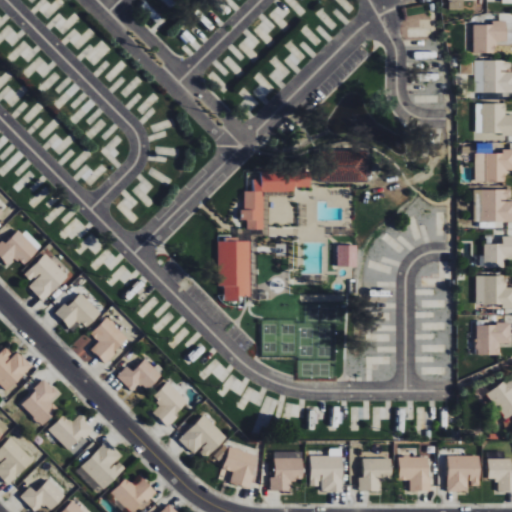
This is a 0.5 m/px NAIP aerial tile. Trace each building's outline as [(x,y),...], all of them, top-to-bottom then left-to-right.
[(478,0),(448,0),(448,10),(464,10),(464,0),(478,1),(478,0)] [(156,23),(162,17),(145,2),(140,8),(156,23)] [(473,25),(474,54),(496,53),(495,44),(507,44),(507,21),(492,21),(492,25),(473,25)] [(474,92),(511,93),(511,71),(511,61),(474,60),(474,92)] [(511,134),(511,115),(505,116),(505,104),(482,104),(482,135),(511,134)] [(474,154),(475,182),(506,182),(506,171),(511,170),(511,149),(503,150),(503,153),(474,154)] [(263,192),(295,192),(295,187),(310,187),(311,173),(261,172),(260,179),(252,179),(252,192),(243,192),(243,220),(247,221),(247,230),(263,230),(263,192)] [(473,222),(511,221),(511,200),(510,200),(511,190),(473,190),(473,222)] [(24,265),(41,248),(21,228),(5,244),(2,241),(0,242),(0,257),(9,266),(16,258),(24,265)] [(502,244),(484,244),(483,267),(504,267),(504,255),(511,255),(511,236),(503,236),(502,244)] [(250,297),(250,242),(238,242),(238,239),(218,239),(218,287),(223,287),(223,301),(239,301),(239,297),(250,297)] [(337,267),(357,267),(356,246),(337,246),(337,267)] [(28,286),(42,302),(68,277),(46,254),(24,275),(31,283),(28,286)] [(475,304),(503,305),(503,308),(511,308),(511,287),(505,287),(505,276),(476,276),(475,304)] [(70,329),(78,320),(87,328),(101,313),(81,294),(68,308),(64,304),(54,314),(70,329)] [(91,349),(105,363),(128,338),(106,318),(91,334),(98,341),(91,349)] [(500,356),(500,344),(511,344),(511,325),(477,324),(476,355),(500,356)] [(0,352),(0,385),(6,391),(32,367),(17,351),(12,355),(5,347),(0,352)] [(133,371),(127,366),(116,377),(132,391),(140,382),(148,390),(162,375),(145,359),(133,371)] [(487,391),(503,419),(511,414),(511,382),(509,378),(487,391)] [(20,404),(43,426),(58,409),(50,401),(59,393),(44,379),(20,404)] [(189,404),(169,381),(151,397),(159,406),(153,411),(166,425),(189,404)] [(228,436),(204,414),(179,440),(193,454),(200,448),(208,456),(228,436)] [(80,415),(71,424),(63,416),(48,429),(69,451),(93,428),(80,415)] [(0,476),(9,485),(33,460),(9,437),(0,447),(0,476)] [(117,461),(122,456),(106,441),(81,467),(104,489),(125,468),(117,461)] [(223,468),(233,472),(230,482),(249,488),(259,455),(230,446),(223,468)] [(342,491),(342,449),(328,449),(328,456),(310,456),(310,486),(320,486),(320,492),(342,491)] [(270,491),(291,491),(291,480),(302,480),(301,451),(274,452),(274,477),(270,477),(270,491)] [(447,491),(468,492),(468,486),(479,486),(480,456),(448,455),(447,491)] [(429,457),(399,457),(399,480),(410,480),(410,492),(429,491),(429,457)] [(363,459),(363,478),(359,478),(359,491),(380,491),(380,480),(392,479),(392,458),(363,459)] [(511,473),(511,458),(488,459),(488,479),(497,479),(497,491),(511,490),(511,473)] [(111,493),(130,511),(134,511),(155,490),(142,478),(135,486),(125,477),(111,493)] [(51,511),(66,496),(48,479),(36,492),(30,486),(20,497),(35,511),(43,503),(51,511)] [(84,511),(72,501),(61,511),(84,511)]
